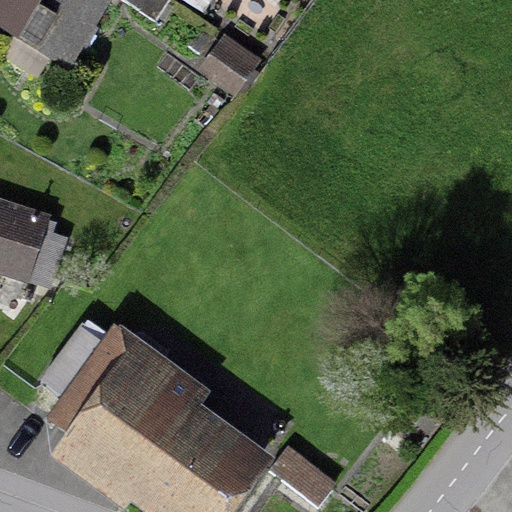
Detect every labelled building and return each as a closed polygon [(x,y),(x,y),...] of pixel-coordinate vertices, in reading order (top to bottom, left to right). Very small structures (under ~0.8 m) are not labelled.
[(0,0),(0,32),(67,73),(108,7),(96,0),(0,0)] [(168,3),(164,0),(113,0),(153,26),(168,3)] [(232,96),(250,71),(218,48),(200,72),(232,96)] [(0,209),(0,276),(45,291),(61,243),(40,236),(44,224),(0,209)] [(115,335),(49,424),(168,511),(220,511),(248,476),(182,427),(203,400),(115,335)] [(268,471),(316,505),(332,483),(284,448),(268,471)]
